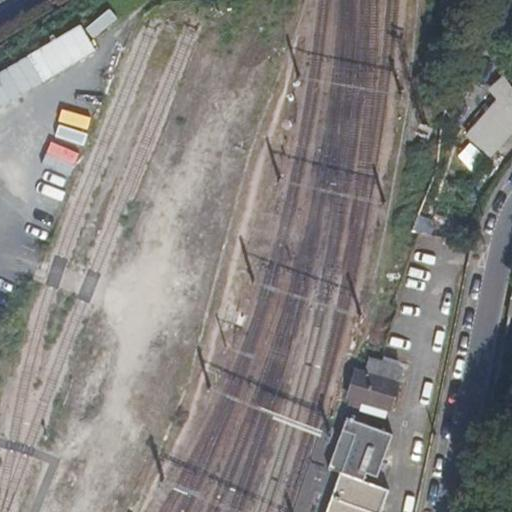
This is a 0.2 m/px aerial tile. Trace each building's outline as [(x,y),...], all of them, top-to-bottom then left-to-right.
[(493,100),(462,136),(488,159),(511,132),(511,85),(510,87),(501,75),(485,90),(493,100)] [(0,79),(0,108),(20,101),(9,76),(0,79)] [(401,407),(403,357),(360,355),(358,405),(401,407)] [(392,435),(347,419),(327,473),(341,478),(363,486),(366,479),(375,482),(392,435)] [(363,486),(341,478),(328,511),(381,511),(388,496),(363,486)]
